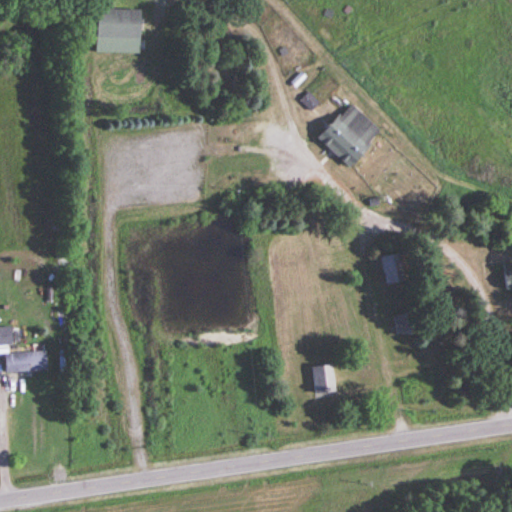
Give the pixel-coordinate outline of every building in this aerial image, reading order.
[(95,39),(139,39),(139,10),(95,10),(95,39)] [(347,169),(380,133),(349,104),(316,140),(347,169)] [(511,266),(502,267),(503,292),(511,291),(511,266)] [(0,328),(0,346),(11,346),(11,328),(0,328)] [(5,373),(46,373),(46,354),(5,354),(5,373)] [(313,395),(334,394),(333,367),(312,368),(313,395)]
